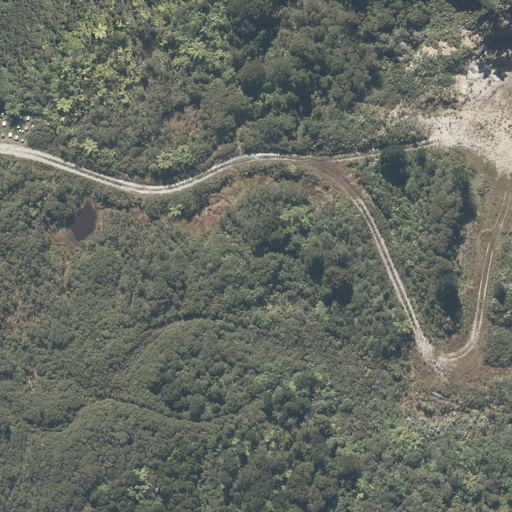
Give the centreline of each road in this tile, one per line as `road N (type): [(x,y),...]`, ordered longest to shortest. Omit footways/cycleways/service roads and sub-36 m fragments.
road 1 (track): [(0,150),(138,188),(172,188),(251,156),(328,170),(369,221),(426,352),(449,361),(465,357),(478,339),(509,194)]
road 2 (track): [(300,159),(469,137),(496,140),(511,155)]
